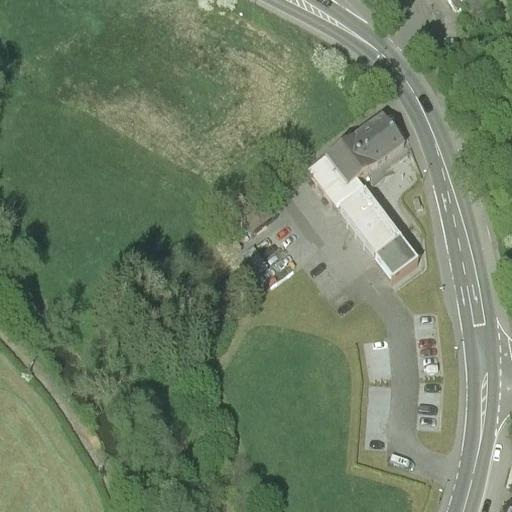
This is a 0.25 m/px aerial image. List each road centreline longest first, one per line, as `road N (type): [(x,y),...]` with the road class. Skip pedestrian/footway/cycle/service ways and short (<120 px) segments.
road 1 (secondary): [(396,68),(437,146),(459,220),(486,371)]
road 2 (track): [(0,328),(101,465),(122,511)]
road 3 (secondary): [(486,371),(464,511)]
road 4 (secondary): [(290,0),(396,68)]
